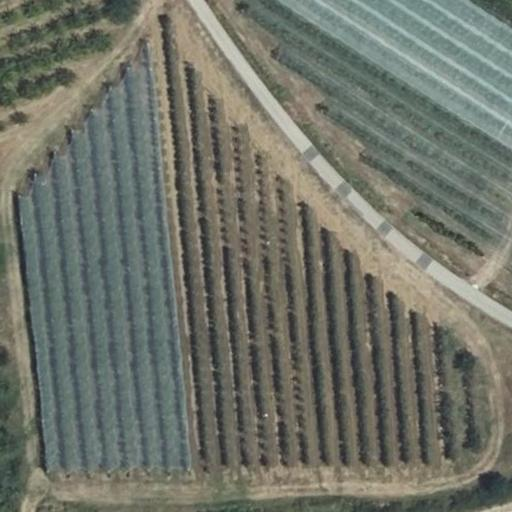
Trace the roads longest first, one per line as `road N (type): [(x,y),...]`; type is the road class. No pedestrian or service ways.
road 1 (track): [(30,511),(5,192),(30,138),(151,23),(164,0)]
road 2 (unclassified): [(195,0),(288,130),(429,271),(511,318)]
